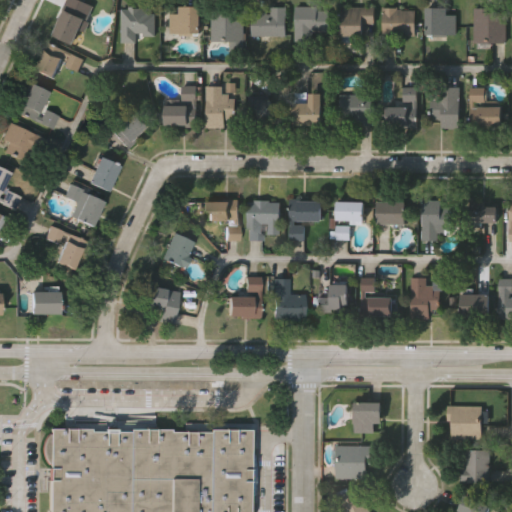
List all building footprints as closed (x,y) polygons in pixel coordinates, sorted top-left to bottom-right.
[(418,21),(421,21),(421,34),(383,34),(384,4),(400,4),(400,8),(418,8),(418,21)] [(199,6),(199,34),(167,34),(167,13),(175,13),(175,6),(199,6)] [(225,55),(225,43),(209,42),(209,6),(227,6),(227,11),(242,11),(241,55),(225,55)] [(331,32),(313,32),(313,40),(295,40),(295,6),(317,6),(317,9),(331,9),(331,32)] [(340,37),(340,6),(375,7),(375,25),(363,25),(363,37),(340,37)] [(457,33),(426,33),(426,6),(449,6),(449,13),(457,13),(457,33)] [(286,37),(252,37),(252,12),(272,12),(272,7),(286,7),(286,37)] [(508,42),(474,42),(474,7),(492,7),(492,11),(508,11),(508,42)] [(132,39),(132,45),(119,45),(119,27),(119,9),(156,10),(156,40),(132,39)] [(81,32),(79,31),(72,46),(52,36),(63,11),(84,21),(83,22),(85,23),(81,32)] [(85,59),(79,72),(64,65),(68,56),(65,54),(54,79),(35,70),(48,42),(85,59)] [(48,90),(37,114),(40,115),(45,105),(59,112),(52,127),(15,110),(28,81),(48,90)] [(235,98),(234,118),(225,118),(225,127),(206,127),(207,85),(223,86),(223,93),(230,93),(230,98),(235,98)] [(504,104),(504,128),(471,128),(471,85),(490,85),(490,100),(478,100),(478,104),(504,104)] [(197,129),(178,129),(178,126),(165,126),(165,107),(192,107),(192,102),(182,102),(182,87),(197,87),(197,129)] [(412,106),(412,101),(403,101),(403,87),(419,87),(419,131),(387,131),(387,106),(412,106)] [(459,129),(439,129),(439,118),(430,118),(430,87),(460,87),(459,129)] [(370,90),(370,92),(373,92),(373,125),(354,125),(354,118),(339,118),(339,92),(355,92),(355,90),(370,90)] [(320,124),(295,124),(295,101),(308,101),(308,91),(321,91),(320,124)] [(272,123),(253,123),(253,97),(272,97),(272,123)] [(151,125),(140,135),(142,138),(130,149),(112,129),(104,137),(94,125),(105,115),(117,129),(137,110),(151,125)] [(47,139),(40,152),(32,148),(29,154),(26,153),(23,159),(2,149),(7,139),(2,137),(10,121),(47,139)] [(98,153),(121,164),(109,190),(85,179),(98,153)] [(0,165),(9,170),(0,188),(0,195),(2,196),(6,188),(21,195),(15,208),(0,200),(0,165)] [(73,215),(78,203),(62,196),(69,182),(104,198),(92,224),(73,215)] [(241,239),(224,239),(224,223),(226,223),(226,218),(208,218),(208,199),(231,199),(231,197),(241,197),(241,239)] [(280,233),(269,233),(269,229),(264,229),(264,239),(246,239),(247,199),(256,199),(256,197),(273,197),(273,200),(280,200),(280,233)] [(323,220),(295,219),(295,225),(309,225),(309,240),(289,240),(290,197),(300,197),(300,199),(323,199),(323,220)] [(448,232),(439,232),(439,241),(424,241),(424,198),(444,198),(444,205),(454,205),(454,227),(448,227),(448,232)] [(499,221),(471,221),(471,198),(488,198),(488,204),(499,204),(499,221)] [(336,218),(336,216),(337,199),(366,199),(366,218),(336,218)] [(378,223),(378,199),(408,199),(408,223),(378,223)] [(336,216),(336,218),(336,223),(351,223),(351,238),(330,238),(330,217),(336,216)] [(71,268),(55,261),(66,235),(60,233),(56,242),(43,236),(49,224),(86,240),(80,255),(77,253),(71,268)] [(183,267),(159,255),(173,229),(193,239),(186,254),(189,255),(183,267)] [(394,295),(394,314),(377,313),(377,316),(360,316),(361,274),(377,274),(377,289),(367,289),(367,294),(394,295)] [(258,276),(258,318),(238,318),(238,315),(226,315),(226,296),(253,296),(253,290),(243,290),(244,276),(258,276)] [(440,288),(440,297),(438,297),(438,301),(441,301),(440,305),(439,305),(439,310),(430,310),(430,319),(411,319),(411,276),(427,276),(427,283),(434,283),(434,288),(440,288)] [(511,297),(511,319),(499,319),(499,277),(511,277),(511,293),(504,293),(504,297),(511,297)] [(287,293),(301,293),(301,318),(299,318),(299,321),(272,321),(271,278),(287,278),(287,293)] [(349,283),(349,304),(346,304),(346,312),(339,311),(339,307),(334,307),(334,312),(318,312),(318,295),(330,295),(330,283),(349,283)] [(176,291),(170,325),(152,322),(155,308),(140,306),(144,285),(176,291)] [(61,290),(61,313),(30,312),(30,289),(61,290)] [(491,293),(491,316),(461,316),(461,292),(491,293)] [(375,422),(375,432),(354,432),(354,401),(384,401),(384,422),(375,422)] [(452,439),(452,421),(448,421),(448,404),(485,405),(484,439),(452,439)] [(249,511),(49,511),(50,428),(90,428),(90,431),(130,431),(130,428),(170,428),(170,431),(208,431),(208,428),(249,428),(249,511)] [(373,444),(373,463),(369,463),(369,478),(337,478),(337,444),(373,444)] [(462,481),(463,465),(466,465),(466,448),(493,448),(493,481),(462,481)] [(371,511),(340,511),(344,510),(335,491),(346,486),(348,491),(355,488),(360,499),(364,497),(371,511)] [(493,506),(491,511),(463,511),(459,510),(466,495),(493,506)]
